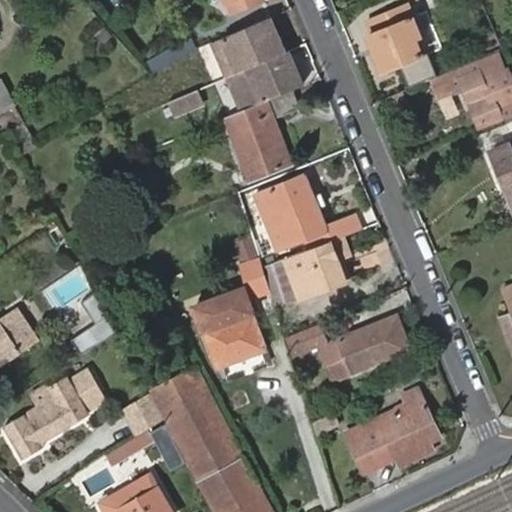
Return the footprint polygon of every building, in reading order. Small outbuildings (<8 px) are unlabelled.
[(226,0),(232,13),(262,0),(226,0)] [(367,37),(381,71),(420,55),(412,39),(417,36),(404,4),(367,21),(372,35),(367,37)] [(282,36),(274,17),(268,19),(276,39),(282,36)] [(288,52),(282,36),(276,39),(268,19),(255,25),(214,42),(228,76),(288,52)] [(288,52),(228,76),(243,112),(293,90),(297,88),(290,68),(294,67),(288,52)] [(461,79),(480,128),(511,116),(511,102),(506,105),(495,76),(504,73),(496,55),(458,72),(457,69),(429,81),(438,101),(458,92),(454,82),(461,79)] [(0,114),(14,107),(1,82),(0,82),(0,114)] [(167,100),(173,114),(203,102),(197,88),(167,100)] [(300,108),(293,90),(243,112),(226,119),(251,180),(290,164),(273,119),(300,108)] [(511,205),(511,152),(509,145),(490,152),(511,205)] [(305,239),(310,251),(347,237),(362,231),(355,217),(327,228),(307,176),(255,196),(277,250),(305,239)] [(346,282),(338,262),(354,257),(347,237),(310,251),(286,260),(302,299),(346,282)] [(136,253),(130,240),(84,265),(90,278),(136,253)] [(263,269),(255,243),(239,248),(255,296),(270,291),(263,269)] [(270,291),(275,303),(293,298),(282,262),(263,269),(270,291)] [(509,316),(499,319),(511,354),(511,287),(500,292),(509,316)] [(246,290),(196,307),(200,316),(249,298),(246,290)] [(249,298),(200,316),(221,375),(223,377),(228,375),(229,371),(227,366),(260,355),(262,360),(265,362),(269,361),(271,357),(249,298)] [(0,366),(38,341),(16,308),(0,318),(0,366)] [(327,350),(339,378),(353,372),(354,374),(411,350),(398,318),(340,342),(341,344),(327,350)] [(291,340),(297,355),(327,342),(321,327),(291,340)] [(218,511),(275,511),(197,367),(153,390),(218,511)] [(45,400),(17,419),(33,446),(88,414),(88,413),(100,405),(80,370),(67,376),(42,395),(45,400)] [(428,432),(437,427),(419,389),(402,397),(410,413),(382,427),(378,421),(346,436),(363,472),(394,457),(396,460),(433,442),(428,432)] [(315,425),(319,435),(337,426),(332,417),(315,425)] [(442,438),(437,427),(428,432),(433,442),(442,438)] [(438,451),(433,442),(396,460),(401,469),(438,451)] [(102,503),(107,511),(171,511),(151,476),(102,503)]
